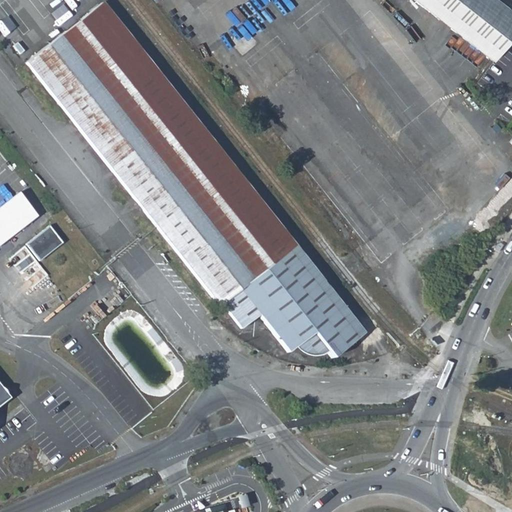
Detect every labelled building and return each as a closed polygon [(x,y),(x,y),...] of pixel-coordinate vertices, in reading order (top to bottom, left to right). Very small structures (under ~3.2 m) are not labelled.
[(35,2),(32,0),(6,0),(18,15),(35,2)] [(409,0),(487,61),(511,29),(511,17),(490,0),(409,0)] [(101,2),(93,9),(286,252),(355,339),(363,333),(237,174),(101,2)] [(218,307),(221,304),(286,252),(93,9),(24,63),(154,226),(218,307)] [(438,135),(446,146),(460,136),(452,125),(438,135)] [(25,188),(0,205),(0,243),(39,217),(25,198),(30,195),(25,188)] [(48,227),(25,245),(38,262),(61,244),(48,227)] [(286,252),(221,304),(240,328),(257,315),(287,352),(293,347),(295,351),(301,354),(306,356),(311,356),(316,356),(321,354),(326,352),(330,358),(355,339),(286,252)] [(235,504),(246,498),(240,488),(229,493),(235,504)]
